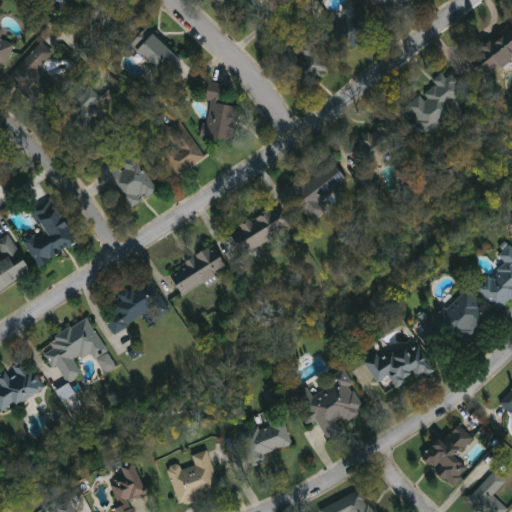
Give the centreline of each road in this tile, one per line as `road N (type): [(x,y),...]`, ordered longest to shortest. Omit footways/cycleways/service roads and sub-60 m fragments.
road 1 (residential): [(0,335),(322,123),(476,0)]
road 2 (residential): [(264,511),(465,392),(511,347)]
road 3 (residential): [(294,141),(241,65),(168,0)]
road 4 (residential): [(0,116),(78,191),(121,255)]
